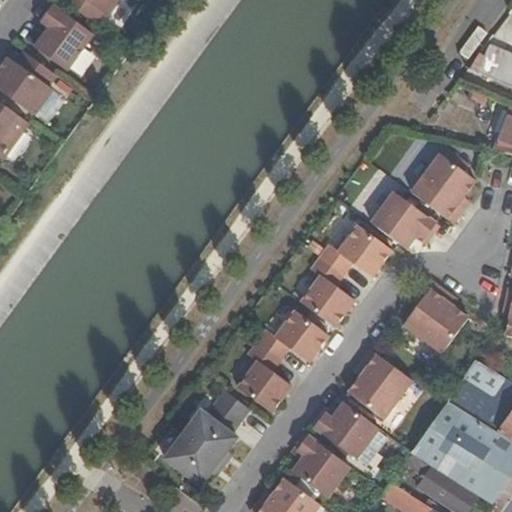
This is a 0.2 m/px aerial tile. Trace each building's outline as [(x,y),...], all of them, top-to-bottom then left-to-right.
[(77,0),(73,7),(97,23),(104,12),(109,16),(121,0),(77,0)] [(69,70),(96,35),(55,5),(42,22),(50,29),(37,48),(69,70)] [(511,57),(488,48),(477,75),(511,90),(511,57)] [(23,69),(32,56),(25,52),(17,63),(23,69)] [(46,83),(55,73),(32,56),(23,69),(17,63),(6,57),(0,65),(0,87),(33,113),(53,89),(46,83)] [(0,157),(1,158),(27,123),(0,103),(0,157)] [(511,113),(496,154),(510,157),(511,157),(511,113)] [(447,145),(439,155),(459,170),(467,160),(447,145)] [(410,194),(452,225),(461,214),(455,208),(462,198),(475,182),(459,170),(439,155),(410,194)] [(371,224),(405,249),(415,238),(418,233),(428,240),(437,227),(392,194),(371,224)] [(455,208),(461,214),(469,203),(462,198),(455,208)] [(320,258),(343,275),(350,265),(371,279),(391,252),(357,226),(337,253),(328,247),(320,258)] [(424,245),(428,240),(418,233),(415,238),(424,245)] [(315,263),(340,278),(343,275),(320,258),(315,263)] [(334,288),(340,278),(315,263),(309,271),(319,278),(299,304),(334,330),(354,302),(334,288)] [(435,285),(408,321),(449,346),(462,327),(467,319),(452,308),(442,301),(447,294),(435,285)] [(457,302),(447,294),(442,301),(452,308),(457,302)] [(452,308),(467,319),(472,313),(457,302),(452,308)] [(505,306),(502,317),(509,319),(511,307),(505,306)] [(256,344),(279,361),(288,349),(308,364),(327,338),(293,313),(274,339),(265,332),(256,344)] [(449,346),(408,321),(403,327),(442,355),(449,346)] [(270,373),(279,361),(256,344),(247,356),(257,364),(237,390),(271,415),(291,388),(270,373)] [(412,383),(370,352),(360,365),(366,370),(360,379),(348,395),(384,422),(412,383)] [(511,384),(476,363),(448,402),(511,442),(511,384)] [(366,370),(360,365),(353,374),(360,379),(366,370)] [(226,393),(216,405),(241,424),(250,411),(226,393)] [(511,442),(448,402),(444,407),(411,454),(410,455),(491,506),(511,475),(511,442)] [(356,462),(379,430),(344,404),(335,416),(330,422),(320,415),(310,428),(356,462)] [(200,412),(182,436),(219,463),(226,454),(237,439),(232,435),(241,424),(216,405),(207,417),(200,412)] [(335,416),(326,410),(324,408),(320,415),(330,422),(335,416)] [(328,500),(351,469),(305,435),(295,448),(305,456),(301,461),(292,474),(328,500)] [(219,463),(182,436),(163,461),(200,489),(211,475),(219,463)] [(293,455),(301,461),(305,456),(295,448),(291,453),(293,455)] [(219,463),(223,467),(230,457),(226,454),(219,463)] [(215,478),(223,467),(219,463),(211,475),(215,478)] [(465,511),(475,499),(432,471),(421,488),(456,511),(465,511)] [(259,501),(250,511),(316,511),(321,507),(285,479),(272,497),(265,507),(259,501)] [(435,511),(390,484),(383,493),(380,498),(403,511),(435,511)] [(266,492),(259,501),(265,507),(272,497),(266,492)]
